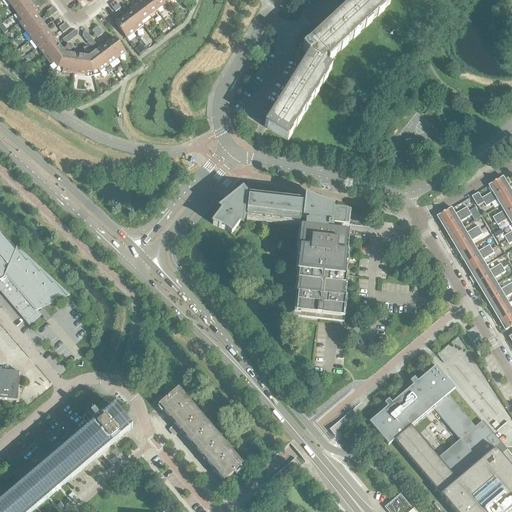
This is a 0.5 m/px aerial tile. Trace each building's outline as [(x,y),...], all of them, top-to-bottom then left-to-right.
[(29,0),(17,0),(10,5),(16,14),(31,2),(29,0)] [(148,0),(141,0),(138,3),(149,17),(157,11),(148,0)] [(165,5),(161,0),(148,0),(157,11),(165,5)] [(307,65),(267,129),(286,141),(331,70),(322,64),(326,60),(327,62),(389,5),(384,0),(360,0),(355,5),(349,11),(341,19),(338,17),(332,10),(320,21),(313,27),(313,28),(312,28),(314,30),(302,42),(300,40),(299,41),(294,46),(302,62),(304,63),(307,65)] [(37,11),(31,2),(16,14),(22,21),(34,13),(37,11)] [(149,17),(138,3),(129,9),(131,12),(141,23),(149,17)] [(141,23),(131,12),(124,18),(135,32),(143,26),(141,23)] [(34,13),(22,21),(19,23),(26,32),(40,21),(34,13)] [(135,32),(124,18),(115,24),(126,39),(135,32)] [(40,21),(26,32),(32,40),(46,29),(40,21)] [(53,37),(46,29),(32,40),(38,48),(53,37)] [(53,37),(38,48),(44,56),(59,45),(53,37)] [(115,38),(106,45),(117,59),(126,53),(115,38)] [(59,45),(44,56),(51,66),(54,64),(58,68),(70,47),(68,45),(64,51),(63,51),(59,45)] [(106,45),(98,51),(109,66),(117,59),(106,45)] [(136,51),(139,55),(147,50),(143,45),(136,51)] [(73,48),(70,47),(58,68),(63,69),(62,73),(75,74),(77,56),(70,55),(69,54),(73,48)] [(89,48),(86,49),(93,73),(97,70),(99,73),(109,66),(98,51),(92,55),(91,55),(90,55),(89,48)] [(77,56),(75,74),(87,76),(87,72),(93,73),(86,49),(84,50),(86,56),(85,56),(85,57),(77,56)] [(484,203),(510,188),(504,178),(490,187),(494,192),(482,199),(479,194),(473,197),(478,207),(484,203)] [(511,199),(511,190),(510,188),(484,203),(487,207),(498,200),(502,206),(511,199)] [(243,217),(246,195),(245,195),(242,192),(243,192),(242,191),(224,206),(219,210),(222,212),(214,223),(213,225),(212,225),(215,227),(218,228),(225,231),(231,235),(240,223),(236,221),(236,216),(243,217)] [(333,209),(332,209),(312,201),(310,201),(308,200),(306,199),(305,202),(305,203),(248,196),(246,217),(249,218),(299,224),(300,224),(300,223),(305,224),(305,230),(338,233),(338,232),(338,228),(344,229),(344,228),(346,213),(332,211),(332,210),(333,209)] [(511,199),(502,206),(505,211),(494,218),(496,222),(511,212),(511,199)] [(444,227),(470,212),(467,208),(456,215),(453,209),(439,218),(444,227)] [(476,208),(470,212),(472,216),(475,221),(481,218),(476,208)] [(472,216),(470,212),(444,227),(450,237),(464,228),(461,222),(472,216)] [(511,212),(496,222),(498,226),(510,219),(511,223),(511,212)] [(464,228),(450,237),(456,246),(481,231),(479,227),(467,233),(464,228)] [(349,233),(338,232),(338,233),(305,230),(303,229),(300,229),(299,229),(297,251),(298,251),(295,271),(297,272),(295,292),(296,293),(293,317),(344,323),(347,297),(345,297),(348,276),(346,276),(348,256),(347,255),(349,233)] [(502,230),(495,234),(494,234),(497,238),(504,234),(502,230)] [(472,241),(484,235),(481,231),(456,246),(461,256),(475,247),(472,241)] [(17,246),(5,274),(0,267),(0,292),(29,326),(41,316),(37,311),(42,308),(43,309),(70,296),(17,246)] [(467,265),(492,250),(490,246),(479,252),(475,247),(461,256),(467,265)] [(492,250),(467,265),(472,274),(487,266),(483,260),(495,254),(492,250)] [(490,271),(487,266),(472,274),(478,284),(503,269),(501,265),(490,271)] [(506,272),(503,269),(478,284),(484,293),(498,285),(495,279),(506,272)] [(511,283),(501,290),(498,285),(484,293),(490,303),(511,289),(511,283)] [(511,289),(490,303),(495,312),(509,304),(506,298),(511,294),(511,289)] [(511,308),(509,304),(495,312),(501,321),(511,314),(511,308)] [(511,314),(501,321),(507,332),(511,328),(511,314)] [(413,386),(392,404),(389,400),(384,404),(387,407),(369,423),(388,446),(394,441),(399,447),(419,471),(454,511),(511,511),(511,469),(501,456),(487,440),(493,434),(482,422),(475,428),(448,395),(455,389),(436,367),(417,382),(414,379),(410,382),(413,386)] [(0,400),(17,401),(19,381),(18,381),(18,379),(13,373),(11,373),(11,372),(4,372),(4,373),(0,372),(0,400)] [(189,406),(176,391),(158,406),(180,431),(223,482),(241,467),(198,417),(200,415),(191,404),(189,406)] [(0,511),(33,511),(66,484),(96,459),(107,449),(131,429),(114,408),(102,418),(100,416),(98,417),(94,412),(90,415),(94,420),(90,424),(89,425),(89,426),(89,427),(89,428),(91,431),(80,440),(78,438),(47,464),(49,466),(3,506),(1,503),(0,504),(0,511)] [(127,453),(132,449),(134,447),(130,443),(124,449),(127,453)] [(409,511),(412,510),(412,511),(413,511),(400,495),(385,507),(389,511),(390,511),(409,511)]
